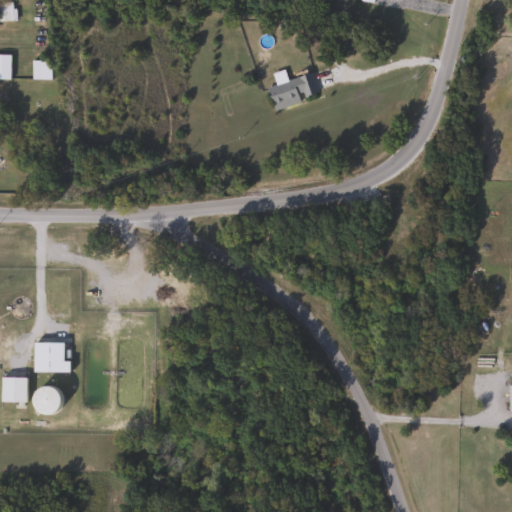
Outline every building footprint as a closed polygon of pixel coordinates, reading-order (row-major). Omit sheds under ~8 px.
[(0,2),(12,2),(12,21),(0,21),(0,2)] [(24,60),(49,60),(49,84),(24,84),(24,60)] [(272,109),(265,86),(311,73),(318,96),(272,109)] [(32,343),(62,343),(62,361),(68,361),(68,373),(32,373),(32,343)] [(0,403),(0,378),(24,378),(24,403),(0,403)] [(34,413),(34,389),(54,389),(54,413),(34,413)]
